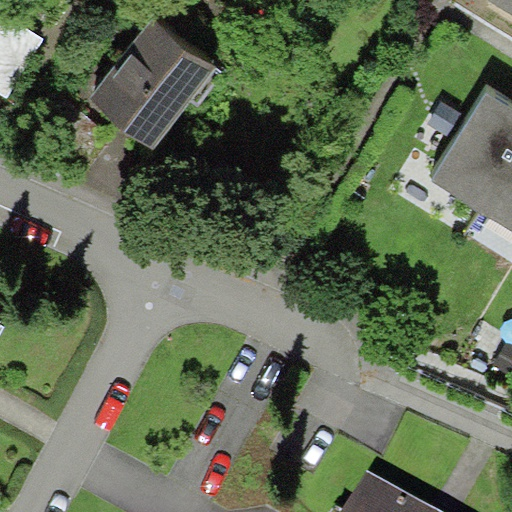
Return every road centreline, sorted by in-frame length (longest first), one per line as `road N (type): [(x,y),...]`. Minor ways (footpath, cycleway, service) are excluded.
road 1 (residential): [(511,445),(146,271)]
road 2 (residential): [(146,271),(23,511)]
road 3 (residential): [(146,271),(0,203)]
